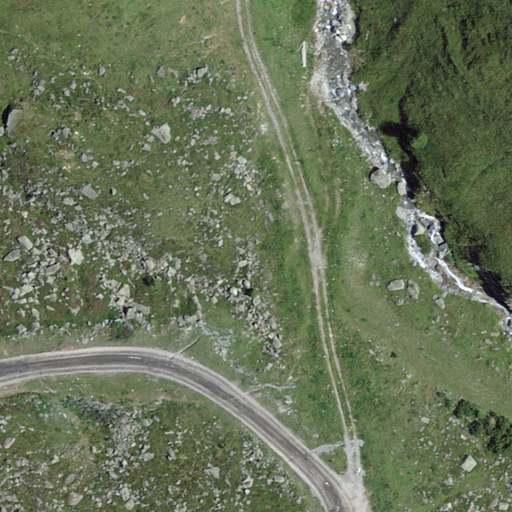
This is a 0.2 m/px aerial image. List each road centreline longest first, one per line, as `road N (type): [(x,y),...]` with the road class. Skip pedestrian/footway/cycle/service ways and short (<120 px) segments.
road 1 (track): [(340,499),(375,460),(257,0)]
road 2 (track): [(340,499),(318,468),(216,384),(164,357),(90,353),(0,368)]
